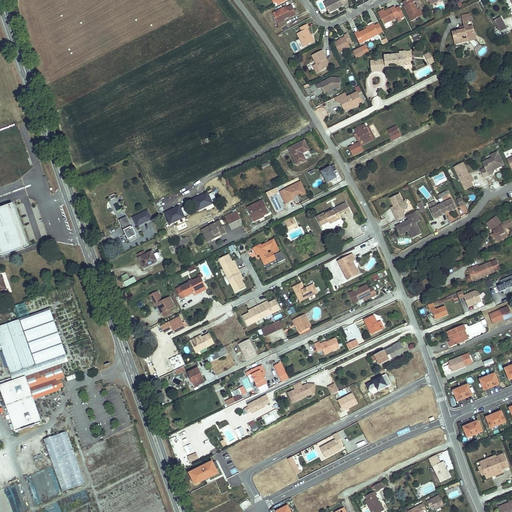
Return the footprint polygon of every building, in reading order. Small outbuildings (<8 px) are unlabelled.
[(344,4),(348,2),(346,0),(329,0),(324,3),(329,13),(333,11),(332,10),(337,7),(338,8),(344,5),(344,4)] [(423,16),(419,8),(417,10),(413,2),(414,1),(413,0),(406,0),(403,2),(405,6),(404,6),(412,21),(423,16)] [(283,19),(291,16),(291,17),(296,15),(291,6),(287,8),(286,6),(273,13),(277,22),(283,19)] [(399,16),(404,14),(400,8),(396,10),(395,7),(379,14),(384,24),(396,18),(397,21),(401,19),(399,16)] [(507,29),(501,17),(494,21),(500,32),(507,29)] [(476,37),(474,28),(471,28),(469,23),(473,22),(472,18),(463,20),(465,29),(453,32),(456,44),(463,42),(462,37),(467,37),(467,39),(476,37)] [(383,32),(379,23),(374,25),(379,34),(383,32)] [(314,42),(308,29),(309,28),(307,24),(300,28),(302,32),(297,34),(304,47),(314,42)] [(360,44),(379,34),(374,25),(374,24),(366,28),(367,29),(360,33),(359,31),(354,34),(360,44)] [(350,47),(348,44),(351,42),(347,34),(344,35),(345,37),(334,43),(339,52),(350,47)] [(416,44),(423,40),(420,36),(413,39),(416,44)] [(353,51),(357,59),(369,52),(366,45),(353,51)] [(327,64),(325,60),(327,59),(322,50),(312,56),(317,64),(313,66),(317,73),(320,71),(321,72),(329,67),(327,64)] [(413,65),(411,51),(399,52),(399,54),(393,55),(392,52),(390,52),(390,55),(384,56),(384,60),(371,61),(371,71),(385,69),(385,67),(413,65)] [(435,62),(430,52),(425,55),(430,64),(435,62)] [(340,89),(341,78),(331,78),(316,86),(318,90),(323,88),(324,89),(322,90),(324,93),(333,88),(340,89)] [(347,98),(344,93),(335,98),(337,103),(340,101),(343,107),(347,106),(351,107),(354,105),(355,107),(362,103),(357,92),(347,98)] [(305,96),(307,101),(317,98),(315,93),(305,96)] [(322,122),(330,115),(323,106),(315,113),(322,122)] [(365,124),(355,129),(361,142),(359,143),(349,148),(353,155),(363,150),(361,146),(375,139),(369,127),(366,128),(365,124)] [(399,132),(396,127),(388,131),(391,136),(399,132)] [(306,161),(302,153),(309,150),(304,141),(289,148),(297,165),(306,161)] [(492,171),(504,165),(497,152),(490,155),(492,158),(482,163),(488,176),(493,174),(492,171)] [(473,182),(463,162),(454,167),(465,190),(473,186),(471,182),(473,182)] [(337,170),(334,165),(322,172),(327,182),(336,178),(333,172),(337,170)] [(484,178),(488,176),(485,169),(480,171),(484,178)] [(293,197),(301,194),(302,196),(306,194),(300,182),(280,192),(286,204),(294,199),(293,197)] [(198,210),(217,201),(212,190),(192,200),(198,210)] [(405,207),(408,206),(405,201),(403,202),(399,194),(390,198),(396,212),(394,213),(396,217),(403,214),(402,211),(406,209),(405,207)] [(449,212),(456,209),(449,195),(443,198),(445,202),(437,206),(435,202),(428,205),(435,219),(442,215),(442,214),(448,210),(449,212)] [(258,218),(269,213),(263,200),(247,208),(254,222),(259,219),(258,218)] [(27,247),(12,203),(0,207),(0,247),(3,255),(27,247)] [(12,203),(27,247),(29,246),(14,203),(12,203)] [(342,218),(340,214),(349,209),(346,203),(333,210),(322,216),(321,215),(316,217),(321,226),(329,222),(330,224),(342,218)] [(164,211),(169,224),(185,218),(180,205),(164,211)] [(152,219),(148,211),(139,215),(143,223),(152,219)] [(243,224),(237,211),(225,217),(226,219),(223,221),(225,224),(228,223),(231,230),(243,224)] [(421,234),(414,220),(418,218),(415,212),(406,216),(408,221),(400,225),(403,233),(409,230),(413,238),(421,234)] [(453,222),(460,218),(458,214),(450,217),(453,222)] [(143,223),(139,215),(133,218),(137,226),(143,223)] [(503,229),(511,225),(511,222),(511,219),(501,223),(496,216),(487,223),(494,233),(497,242),(507,238),(503,229)] [(138,238),(133,227),(132,228),(126,217),(119,220),(126,235),(128,240),(129,242),(138,238)] [(289,230),(298,226),(295,220),(286,224),(289,230)] [(226,232),(220,221),(201,231),(207,242),(211,239),(210,237),(219,232),(221,235),(226,232)] [(188,238),(173,245),(177,252),(186,248),(184,244),(190,241),(188,238)] [(261,245),(254,248),(257,255),(259,254),(261,253),(262,255),(261,258),(264,264),(276,258),(278,263),(285,259),(281,252),(280,252),(274,240),(262,246),(261,245)] [(231,253),(237,250),(234,244),(229,247),(231,253)] [(158,262),(152,251),(139,258),(144,269),(158,262)] [(241,282),(238,275),(240,274),(236,266),(233,268),(227,255),(218,260),(235,293),(245,288),(241,282)] [(496,260),(490,262),(494,272),(500,269),(496,260)] [(345,278),(340,268),(343,267),(340,262),(328,268),(335,283),(345,278)] [(494,272),(490,262),(472,269),(472,268),(468,269),(470,275),(472,280),(473,281),(494,272)] [(0,297),(9,294),(3,276),(1,277),(0,273),(0,297)] [(136,281),(134,276),(129,278),(127,273),(120,277),(125,286),(136,281)] [(511,285),(511,275),(500,281),(502,284),(498,286),(500,292),(503,291),(503,290),(511,285)] [(203,291),(199,284),(203,282),(201,278),(200,277),(177,289),(181,299),(193,293),(195,295),(203,291)] [(318,293),(314,285),(306,289),(303,282),(293,287),(300,302),(318,293)] [(376,294),(373,287),(368,289),(366,285),(349,293),(354,303),(371,295),(372,296),(376,294)] [(482,301),(478,291),(474,291),(463,295),(462,291),(457,293),(459,299),(464,297),(468,307),(474,305),(475,303),(477,302),(478,303),(482,301)] [(170,309),(175,307),(170,297),(161,302),(159,298),(161,298),(158,292),(150,296),(155,305),(156,304),(159,310),(161,309),(163,313),(170,309)] [(459,301),(456,295),(436,302),(437,305),(453,299),(454,303),(459,301)] [(246,326),(280,309),(275,300),(263,306),(262,304),(254,308),(255,310),(248,313),(242,316),(246,326)] [(448,315),(445,306),(435,310),(434,306),(430,308),(431,312),(432,311),(433,313),(435,319),(448,315)] [(511,317),(508,307),(489,314),(493,324),(504,319),(505,320),(511,317)] [(71,361),(52,308),(0,326),(0,338),(13,375),(15,380),(15,381),(57,366),(61,365),(71,361)] [(170,309),(163,313),(165,317),(172,314),(170,309)] [(311,327),(305,314),(296,319),(302,331),(311,327)] [(381,330),(374,316),(365,321),(371,334),(381,330)] [(185,328),(179,317),(176,319),(179,325),(173,328),(175,333),(185,328)] [(169,322),(173,328),(179,325),(176,319),(169,322)] [(302,331),(296,319),(293,320),(297,328),(298,328),(300,332),(302,331)] [(265,336),(283,328),(279,321),(261,329),(265,336)] [(464,325),(447,332),(451,341),(448,342),(451,347),(468,340),(466,335),(465,336),(464,334),(467,333),(464,325)] [(214,343),(209,334),(202,337),(197,340),(196,338),(190,341),(196,353),(214,343)] [(340,348),(336,338),(320,345),(319,342),(314,344),(318,352),(323,350),(324,355),(340,348)] [(359,346),(356,339),(350,342),(353,349),(359,346)] [(245,361),(247,361),(253,358),(251,354),(255,352),(249,340),(239,344),(245,357),(243,358),(245,361)] [(387,356),(403,347),(400,341),(392,344),(393,346),(374,355),(379,364),(389,359),(387,356)] [(209,363),(228,353),(225,347),(206,357),(209,363)] [(452,372),(472,363),(468,353),(448,362),(450,364),(451,368),(452,372)] [(274,364),(282,382),(289,379),(281,361),(274,364)] [(61,365),(57,366),(61,379),(65,378),(61,365)] [(262,365),(250,371),(258,388),(267,384),(263,377),(261,372),(263,371),(262,368),(263,368),(262,365)] [(44,425),(35,400),(60,391),(60,389),(64,387),(61,379),(57,366),(15,381),(15,380),(1,385),(18,433),(20,432),(20,430),(40,423),(41,426),(44,425)] [(175,371),(178,375),(185,370),(182,366),(175,371)] [(205,382),(198,368),(188,372),(195,387),(205,382)] [(492,375),(488,376),(492,386),(496,384),(499,383),(495,374),(492,375)] [(0,379),(0,380),(1,385),(15,380),(13,375),(0,379)] [(484,379),(480,380),(484,389),(487,388),(492,386),(488,376),(484,378),(484,379)] [(314,395),(315,384),(303,385),(301,382),(293,385),(295,389),(290,391),(292,395),(296,397),(299,396),(301,399),(309,394),(314,395)] [(331,395),(338,391),(335,383),(327,386),(331,395)] [(465,386),(461,387),(465,397),(469,395),(472,394),(469,385),(465,387),(465,386)] [(457,390),(454,391),(457,400),(460,399),(465,397),(461,387),(457,389),(457,390)] [(301,399),(299,396),(296,397),(292,395),(290,391),(288,392),(293,402),(301,399)] [(227,405),(242,400),(241,394),(225,400),(227,405)] [(265,405),(270,402),(267,395),(247,405),(252,413),(265,406),(265,405)] [(499,413),(494,415),(499,425),(502,424),(502,423),(506,421),(502,412),(499,413)] [(490,417),(487,418),(491,427),(494,426),(495,427),(499,425),(494,415),(490,417)] [(248,424),(252,432),(258,429),(254,421),(248,424)] [(476,423),(471,425),(475,435),(479,433),(479,432),(482,431),(479,422),(476,423)] [(467,427),(464,428),(468,437),(471,436),(475,435),(471,425),(467,427)] [(85,484),(67,432),(45,439),(63,492),(85,484)] [(340,448),(344,446),(337,433),(333,435),(335,440),(320,448),(326,458),(341,450),(340,448)] [(187,456),(189,462),(199,459),(196,452),(187,456)] [(500,468),(508,465),(504,454),(496,457),(497,459),(481,465),(485,475),(494,472),(494,473),(501,471),(500,468)] [(444,465),(446,465),(444,461),(441,462),(437,455),(429,459),(440,481),(450,476),(444,465)] [(496,457),(495,455),(476,463),(482,477),(485,475),(481,465),(497,459),(496,457)] [(300,473),(292,457),(288,459),(296,475),(300,473)] [(187,470),(193,484),(218,473),(212,460),(187,470)] [(48,469),(26,475),(31,490),(34,489),(39,503),(51,499),(49,494),(46,495),(44,490),(43,491),(41,483),(44,482),(41,473),(49,471),(48,469)] [(86,490),(71,496),(75,507),(90,501),(86,490)] [(379,503),(375,496),(377,495),(375,491),(365,496),(367,500),(366,501),(371,511),(380,511),(382,511),(378,503),(379,503)] [(444,505),(439,495),(427,502),(430,507),(433,505),(435,510),(444,505)] [(511,511),(511,501),(511,502),(511,503),(499,508),(500,511),(511,511)] [(294,511),(290,503),(275,509),(276,511),(294,511)]
